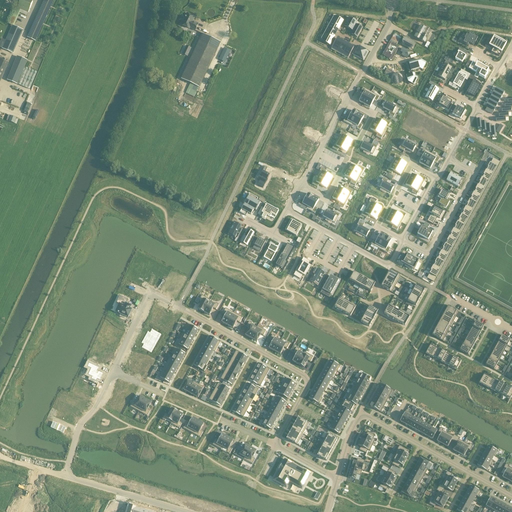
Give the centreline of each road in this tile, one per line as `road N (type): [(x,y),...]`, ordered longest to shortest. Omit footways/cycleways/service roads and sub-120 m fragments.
road 1 (residential): [(274,444),(304,376),(156,295),(146,298),(113,371)]
road 2 (residential): [(64,476),(187,511)]
road 3 (residential): [(511,17),(391,2)]
